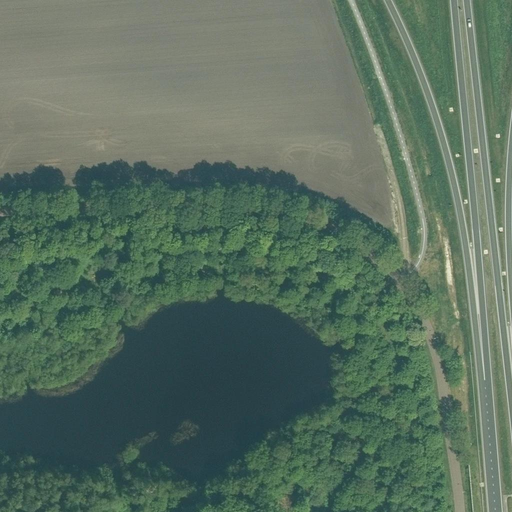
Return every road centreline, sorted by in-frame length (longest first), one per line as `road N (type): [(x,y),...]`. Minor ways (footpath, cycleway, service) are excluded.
road 1 (unclassified): [(459,511),(428,329),(400,281),(358,247),(304,220),(249,208),(0,211)]
road 2 (primary): [(387,0),(450,169),(484,380)]
road 3 (primary): [(454,0),(484,380)]
road 4 (primary): [(511,393),(487,194)]
road 5 (trunk): [(487,194),(466,0)]
road 6 (primary): [(511,293),(511,150)]
road 7 (primary): [(484,380),(495,511)]
